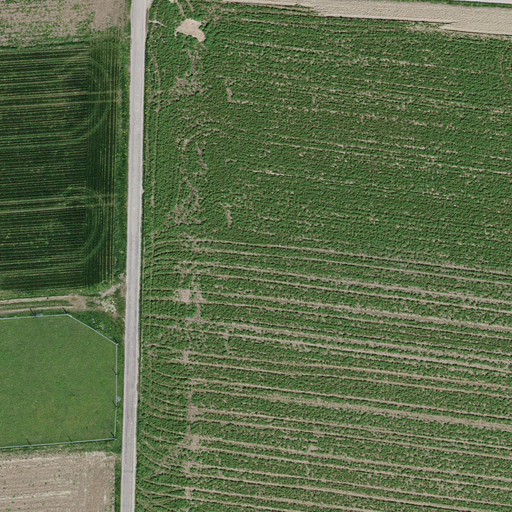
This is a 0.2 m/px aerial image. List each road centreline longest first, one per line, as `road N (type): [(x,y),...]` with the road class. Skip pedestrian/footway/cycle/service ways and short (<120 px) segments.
road 1 (unclassified): [(138,0),(128,511)]
road 2 (track): [(132,300),(0,310)]
